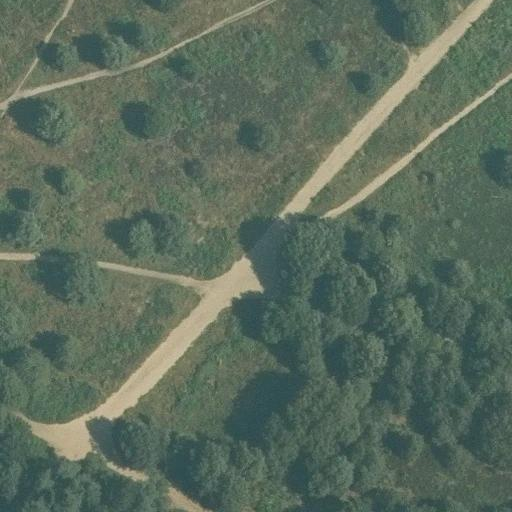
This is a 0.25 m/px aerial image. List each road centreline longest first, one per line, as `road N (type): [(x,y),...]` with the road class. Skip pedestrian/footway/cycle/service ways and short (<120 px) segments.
road 1 (track): [(488,0),(260,245),(240,279),(74,449)]
road 2 (track): [(191,511),(74,449)]
